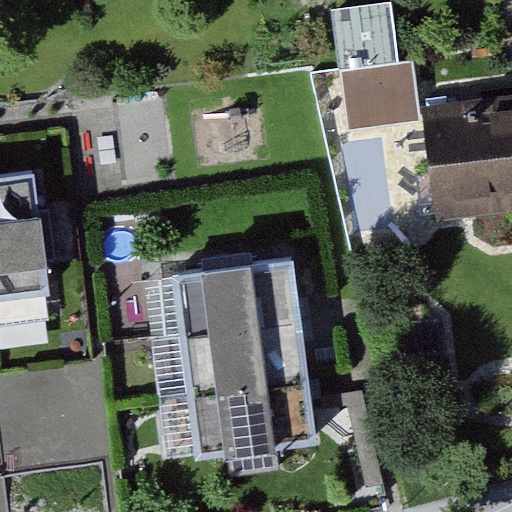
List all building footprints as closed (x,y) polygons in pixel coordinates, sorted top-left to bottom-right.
[(413,56),(340,66),(348,124),(421,115),(413,56)] [(511,89),(427,100),(441,218),(511,208),(511,89)] [(37,168),(0,172),(0,294),(52,288),(37,168)] [(304,315),(296,253),(202,265),(210,326),(304,315)] [(311,376),(304,315),(210,326),(217,388),(311,376)] [(319,438),(311,376),(217,388),(225,449),(319,438)]
